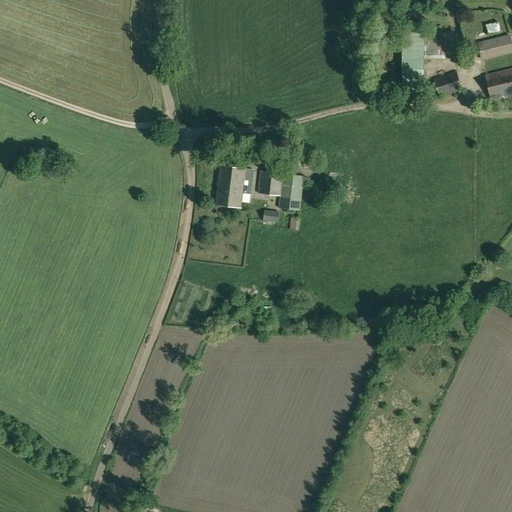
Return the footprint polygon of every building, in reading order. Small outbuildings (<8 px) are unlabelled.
[(486,25),(488,35),(501,32),(498,22),(486,25)] [(477,44),(481,59),(511,51),(511,45),(509,35),(477,44)] [(511,69),(485,76),(491,100),(511,95),(511,69)] [(433,80),(440,98),(463,90),(456,72),(433,80)] [(220,166),(216,205),(241,208),(242,200),(250,201),(253,170),(245,169),(220,166)] [(261,171),(258,193),(280,196),(279,208),(299,211),(303,176),(261,171)] [(264,211),(264,221),(278,223),(279,212),(264,211)] [(290,217),(290,230),(299,230),(300,218),(290,217)]
